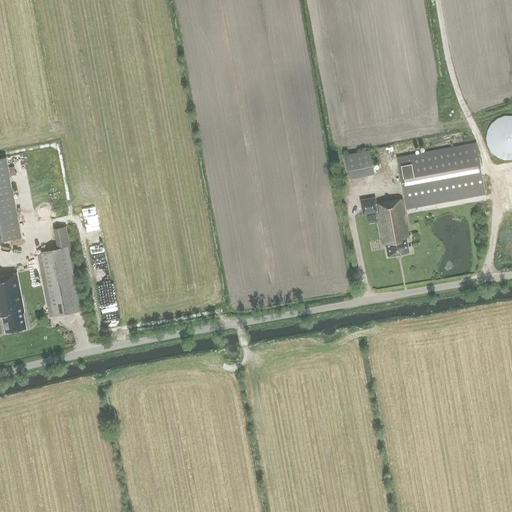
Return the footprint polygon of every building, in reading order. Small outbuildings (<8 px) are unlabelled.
[(486,134),(485,137),(485,140),(486,143),(487,146),(488,149),(490,151),(492,153),(494,155),(497,157),(499,158),(502,159),(505,160),(508,160),(511,159),(511,119),(509,119),(506,119),(503,119),(500,120),(497,121),(495,122),(492,124),(490,126),(488,129),(487,132),(486,134)] [(485,195),(476,143),(397,158),(406,209),(485,195)] [(351,177),(378,173),(374,149),(347,153),(351,177)] [(0,241),(24,237),(10,156),(0,158),(0,241)] [(409,238),(402,199),(376,204),(375,198),(360,201),(363,215),(377,212),(383,245),(386,245),(388,257),(409,253),(407,238),(409,238)] [(69,247),(65,226),(53,228),(57,249),(69,247)] [(57,249),(37,253),(49,317),(82,310),(69,247),(57,249)] [(24,312),(16,272),(0,275),(0,322),(2,332),(26,328),(23,312),(24,312)] [(102,317),(119,316),(118,300),(101,301),(102,317)]
